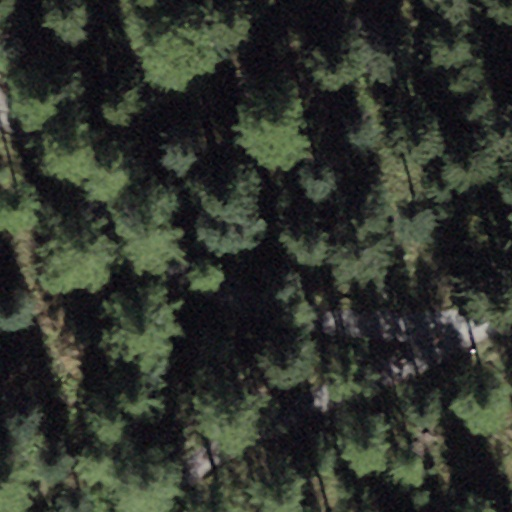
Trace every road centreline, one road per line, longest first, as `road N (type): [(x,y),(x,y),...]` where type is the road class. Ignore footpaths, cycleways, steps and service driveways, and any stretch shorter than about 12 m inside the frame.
road 1 (track): [(458,330),(266,313),(236,303),(0,104)]
road 2 (track): [(458,330),(180,511)]
